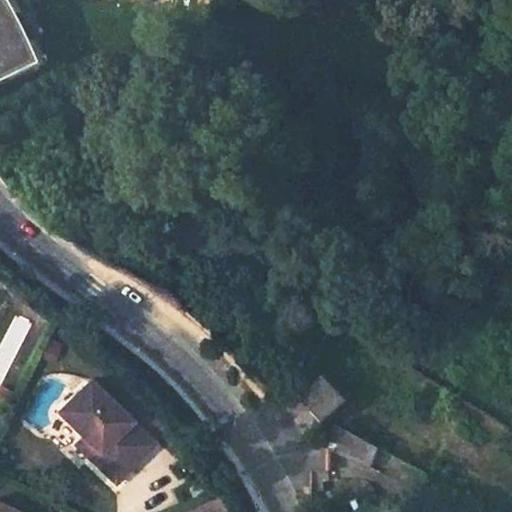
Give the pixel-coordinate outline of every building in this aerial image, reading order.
[(0,0),(0,87),(44,65),(29,30),(12,0),(0,0)] [(318,377),(298,401),(321,420),(342,397),(318,377)] [(84,449),(96,462),(89,469),(113,494),(150,455),(85,391),(55,421),(84,449)] [(370,468),(380,448),(334,425),(324,445),(370,468)] [(96,462),(84,449),(76,457),(89,469),(96,462)]
